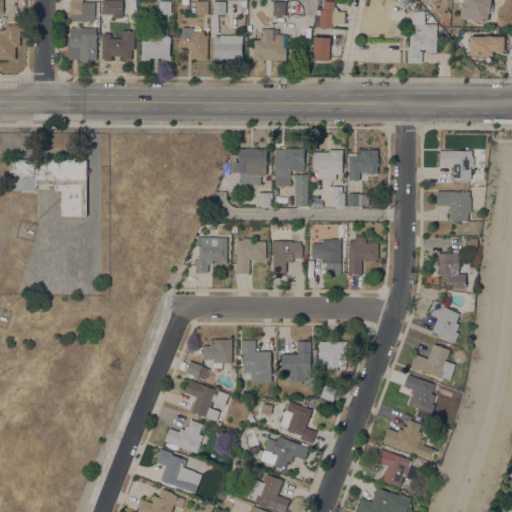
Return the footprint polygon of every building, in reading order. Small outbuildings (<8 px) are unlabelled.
[(82,0),(82,1),(94,1),(94,21),(69,20),(69,0),(82,0)] [(112,13),(101,13),(101,0),(114,0),(114,4),(122,4),(122,16),(112,16),(112,13)] [(158,0),(171,0),(170,13),(158,13),(158,0)] [(195,0),(208,0),(208,14),(195,14),(195,0)] [(213,0),(225,0),(225,13),(218,13),(218,33),(215,33),(215,34),(241,34),(241,58),(213,58),(213,43),(213,37),(210,37),(210,13),(213,13),(213,0)] [(285,0),(285,15),(273,14),(273,0),(285,0)] [(332,28),(318,27),(318,26),(314,25),(314,19),(318,20),(319,8),(322,9),(323,0),(334,0),(333,10),(344,11),(343,23),(333,22),(332,28)] [(462,0),(490,0),(490,3),(492,4),(491,12),(488,11),(486,21),(459,16),(462,0)] [(423,11),(424,22),(413,23),(412,12),(423,11)] [(436,23),(436,51),(434,51),(434,52),(427,52),(427,51),(426,51),(426,48),(419,48),(419,50),(420,50),(420,51),(422,51),(422,61),(420,61),(420,62),(407,62),(407,46),(409,46),(409,28),(409,23),(436,23)] [(0,29),(5,29),(5,24),(19,24),(19,46),(15,46),(15,59),(0,58),(0,29)] [(207,59),(190,59),(190,49),(187,49),(187,46),(180,46),(180,36),(181,36),(181,27),(182,26),(184,26),(185,26),(187,27),(188,27),(190,26),(191,26),(193,27),(193,31),(203,30),(204,34),(207,34),(207,59)] [(96,60),(79,59),(67,59),(67,38),(69,38),(69,27),(95,27),(95,32),(96,32),(96,60)] [(260,28),(272,28),(272,39),(275,39),(275,34),(277,34),(277,33),(280,33),(280,34),(283,34),(283,47),(286,47),(286,59),(253,59),(253,39),(260,39),(260,28)] [(133,30),(133,50),(131,50),(131,58),(122,58),(122,55),(111,55),(111,58),(101,58),(101,33),(109,33),(109,38),(122,38),(122,30),(133,30)] [(163,33),(163,36),(170,36),(170,42),(169,42),(169,55),(170,55),(170,60),(160,59),(161,57),(149,57),(149,59),(140,59),(140,55),(141,55),(141,40),(148,40),(148,32),(163,33)] [(485,36),(485,35),(491,35),(491,36),(505,36),(505,50),(492,50),(492,55),(488,55),(488,56),(478,56),(478,55),(469,55),(469,36),(485,36)] [(313,36),(330,37),(329,60),(312,59),(313,36)] [(266,148),(266,175),(259,175),(258,182),(240,182),(240,171),(228,171),(229,161),(238,161),(238,147),(266,148)] [(290,185),(274,184),(275,152),(284,152),(284,148),(304,148),(303,159),(304,159),(304,170),(290,169),(290,185)] [(312,169),(312,151),(329,151),(329,149),(342,149),(342,173),(335,173),(335,178),(318,178),(318,169),(312,169)] [(349,153),(360,153),(360,149),(377,149),(377,173),(359,173),(359,180),(348,180),(349,153)] [(471,150),(471,156),(473,156),(473,166),(469,166),(469,168),(470,168),(470,179),(452,179),(452,163),(439,163),(439,150),(471,150)] [(61,215),(61,185),(36,185),(37,174),(10,174),(11,165),(11,160),(86,160),(86,216),(61,215)] [(10,174),(37,174),(36,185),(36,190),(16,189),(10,189),(10,174)] [(307,205),(296,205),(295,205),(295,192),(294,191),(294,174),(306,174),(306,178),(307,178),(307,205)] [(436,190),(469,190),(469,197),(471,197),(471,212),(467,212),(467,220),(466,220),(466,221),(461,221),(461,220),(455,220),(455,221),(451,221),(451,220),(449,220),(450,204),(436,204),(436,190)] [(270,205),(259,205),(258,205),(258,192),(270,192),(270,205)] [(344,205),(334,205),(331,205),(332,192),(344,192),(344,205)] [(359,205),(347,205),(347,193),(359,192),(359,193),(368,193),(368,205),(359,205)] [(348,240),(354,240),(354,235),(366,235),(366,242),(368,242),(368,241),(377,241),(377,258),(377,259),(361,259),(361,273),(348,273),(348,240)] [(198,236),(226,236),(226,260),(212,260),(212,263),(207,263),(207,272),(195,272),(195,259),(198,259),(198,239),(198,236)] [(236,239),(242,239),(242,237),(252,237),(251,242),(255,242),(255,240),(265,240),(265,258),(249,258),(249,272),(235,272),(236,239)] [(477,237),(477,250),(464,249),(464,237),(477,237)] [(340,274),(326,273),(326,262),(321,262),(321,258),(319,258),(319,256),(311,256),(311,243),(322,243),(322,239),(329,239),(329,238),(340,238),(340,274)] [(292,240),(292,241),(300,241),(300,245),(302,245),(302,257),(292,257),(292,261),(286,261),(286,272),(272,272),(272,250),(271,250),(271,240),(292,240)] [(452,287),(452,282),(441,282),(441,272),(437,272),(437,252),(458,252),(458,271),(458,273),(465,273),(465,287),(452,287)] [(438,317),(428,312),(433,299),(445,304),(444,306),(459,313),(455,322),(458,323),(455,331),(457,333),(454,341),(444,337),(445,336),(431,330),(438,317)] [(213,358),(202,358),(202,351),(201,351),(201,348),(202,348),(202,345),(210,345),(210,342),(214,342),(214,338),(231,338),(231,362),(221,362),(221,361),(213,361),(213,358)] [(270,351),(270,366),(271,366),(271,382),(250,381),(250,372),(243,372),(243,352),(241,352),(241,339),(255,339),(255,350),(270,351)] [(289,371),(281,371),(281,353),(296,353),(297,340),(310,340),(310,355),(310,377),(304,377),(304,380),(301,380),(301,383),(292,383),(292,380),(289,380),(289,371)] [(318,357),(318,340),(346,340),(346,365),(338,365),(338,367),(326,367),(326,365),(318,365),(318,357)] [(432,343),(450,349),(446,360),(455,363),(450,379),(441,376),(440,377),(410,366),(415,353),(425,357),(427,358),(432,343)] [(201,365),(209,368),(205,379),(197,376),(185,372),(189,360),(201,365)] [(434,384),(431,393),(435,394),(431,403),(434,404),(431,412),(409,404),(414,389),(403,385),(407,374),(434,384)] [(228,393),(224,404),(213,400),(210,407),(219,410),(215,420),(214,419),(213,422),(209,421),(210,418),(191,410),(196,396),(183,391),(188,378),(228,393)] [(320,396),(324,384),(336,388),(332,400),(320,396)] [(305,426),(316,430),(312,442),(299,437),(300,434),(286,429),(287,426),(279,423),(285,408),(286,409),(289,400),(311,408),(305,426)] [(262,402),(272,404),(270,414),(260,412),(262,402)] [(164,440),(168,427),(179,431),(180,427),(184,429),(185,425),(187,426),(190,418),(202,423),(198,433),(202,434),(196,451),(164,440)] [(382,440),(387,427),(397,431),(398,427),(402,429),(404,425),(406,426),(408,419),(421,423),(417,433),(421,434),(418,442),(432,448),(429,457),(382,440)] [(263,450),(268,437),(276,440),(278,434),(284,437),(308,446),(304,458),(293,454),(290,461),(287,460),(284,469),(272,464),(260,459),(261,459),(254,456),(260,449),(263,450)] [(201,474),(195,492),(173,484),(174,484),(160,478),(165,464),(155,461),(160,447),(172,452),(171,453),(186,459),(183,467),(195,471),(201,474)] [(379,448),(409,458),(409,459),(411,460),(410,465),(418,468),(414,479),(404,476),(403,478),(402,478),(399,486),(382,480),(387,465),(375,461),(379,448)] [(277,494),(289,499),(284,511),(254,500),(255,499),(247,496),(253,478),(263,481),(264,478),(262,478),(263,476),(264,476),(266,473),(282,479),(277,494)] [(391,492),(391,491),(398,494),(399,492),(411,497),(405,511),(386,511),(387,511),(386,510),(385,511),(361,511),(356,510),(360,497),(371,501),(376,486),(391,492)] [(143,511),(135,509),(140,497),(151,502),(154,495),(158,496),(161,487),(173,492),(172,493),(176,494),(176,495),(185,498),(181,507),(173,504),(170,511),(143,511)]
